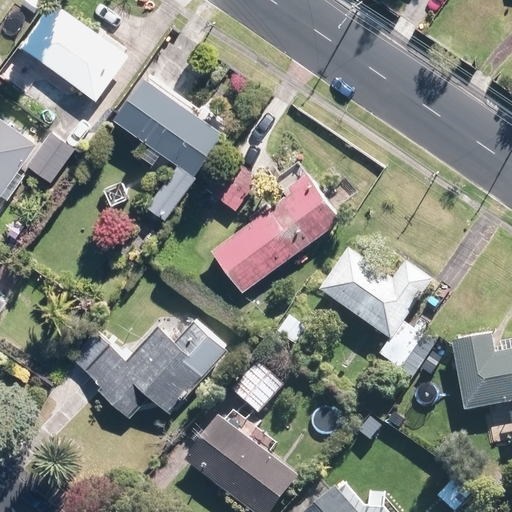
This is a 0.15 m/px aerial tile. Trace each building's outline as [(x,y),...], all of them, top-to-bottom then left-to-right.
[(124,55),(54,6),(27,45),(98,93),(124,55)] [(221,133),(146,79),(121,113),(196,168),(221,133)] [(0,188),(32,144),(0,120),(0,188)] [(51,137),(33,162),(52,176),(70,150),(51,137)] [(261,175),(232,154),(207,190),(236,210),(261,175)] [(193,179),(177,168),(151,204),(167,215),(193,179)] [(308,185),(217,252),(243,286),(333,219),(308,185)] [(429,281),(408,266),(394,285),(351,254),(324,292),(390,337),(429,281)] [(314,330),(289,311),(273,332),(297,351),(314,330)] [(226,348),(197,321),(178,342),(161,327),(129,361),(101,336),(79,360),(133,410),(152,389),(172,407),(226,348)] [(392,339),(382,355),(413,377),(436,344),(404,322),(392,339)] [(490,338),(457,344),(469,407),(511,398),(511,352),(494,356),(490,338)] [(282,385),(260,366),(237,392),(259,411),(282,385)] [(264,511),(292,477),(222,422),(192,461),(256,511),(264,511)] [(347,511),(335,497),(317,511),(347,511)]
